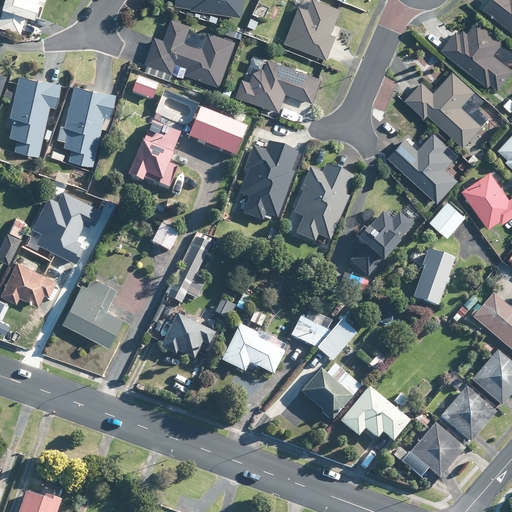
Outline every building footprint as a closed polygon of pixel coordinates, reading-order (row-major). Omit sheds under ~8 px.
[(0,0),(0,10),(0,11),(0,28),(18,34),(23,17),(29,19),(30,16),(35,0),(0,0)] [(174,0),(174,2),(174,6),(190,8),(189,10),(240,18),(242,0),(174,0)] [(330,34),(333,24),(339,10),(314,0),(310,0),(307,10),(301,7),(297,6),(283,43),(325,60),(326,57),(334,36),(330,34)] [(511,0),(488,0),(481,9),(487,13),(511,32),(511,0)] [(269,11),(258,5),(254,14),(264,20),(269,11)] [(208,21),(215,23),(217,17),(209,15),(208,21)] [(246,26),(254,30),(257,22),(249,18),(246,26)] [(184,42),(189,27),(170,19),(163,37),(162,41),(153,37),(153,38),(143,64),(171,74),(175,65),(176,66),(177,65),(186,68),(184,74),(218,87),(234,43),(206,32),(201,48),(184,42)] [(492,56),(501,43),(475,22),(467,32),(466,34),(462,31),(461,32),(458,35),(454,32),(440,50),(446,56),(486,88),(489,84),(496,89),(496,90),(511,71),(510,70),(492,56)] [(285,93),(311,103),(319,79),(266,59),(266,60),(262,70),(261,70),(252,73),(249,83),(244,81),(241,80),(235,97),(265,108),(278,112),(285,93)] [(481,127),(480,126),(459,107),(473,92),(451,72),(446,78),(445,76),(439,82),(441,84),(436,89),(432,94),(420,83),(409,95),(403,101),(423,119),(426,115),(462,148),(476,132),(481,127)] [(58,86),(33,80),(16,77),(7,118),(11,119),(7,138),(15,140),(12,151),(36,156),(39,143),(42,130),(47,107),(53,108),(54,103),(58,86)] [(150,86),(137,80),(133,89),(146,95),(150,86)] [(113,96),(86,90),(71,87),(70,94),(62,128),(65,129),(63,140),(61,148),(69,149),(66,161),(90,167),(101,117),(105,118),(108,118),(113,96)] [(228,99),(231,90),(224,88),(220,97),(228,99)] [(505,103),(503,106),(510,112),(511,110),(511,101),(509,99),(507,100),(505,103)] [(157,116),(154,123),(162,126),(165,119),(157,116)] [(230,151),(240,128),(239,128),(241,123),(223,116),(222,119),(214,139),(212,144),(230,151)] [(166,163),(169,156),(168,156),(178,135),(150,123),(140,145),(139,144),(124,179),(128,181),(135,184),(139,185),(140,181),(166,191),(175,170),(166,166),(166,163)] [(437,203),(457,181),(444,170),(453,161),(443,152),(447,147),(432,133),(422,144),(420,147),(416,150),(405,140),(404,139),(389,155),(387,157),(432,199),(436,202),(437,203)] [(511,133),(497,151),(506,159),(504,162),(511,169),(511,133)] [(295,156),(270,146),(266,144),(263,152),(252,148),(242,171),(246,173),(238,194),(240,195),(248,199),(242,214),(260,221),(262,218),(263,214),(270,217),(275,219),(276,216),(293,174),(289,173),(295,156)] [(332,171),(324,167),(323,167),(322,169),(320,174),(308,169),(307,172),(299,192),(301,193),(294,208),(292,214),(294,215),(301,218),(294,235),(313,243),(314,240),(316,237),(327,241),(328,242),(347,198),(344,197),(352,179),(348,178),(332,171)] [(69,175),(57,170),(54,179),(66,184),(69,175)] [(495,182),(489,173),(488,172),(478,180),(464,189),(461,191),(487,230),(498,222),(501,225),(511,216),(511,196),(508,200),(502,192),(500,188),(495,182)] [(109,206),(98,201),(89,220),(100,225),(109,206)] [(450,234),(463,219),(464,217),(446,201),(428,222),(447,238),(450,234)] [(235,212),(225,208),(221,219),(231,223),(235,212)] [(42,210),(36,222),(44,226),(50,214),(42,210)] [(410,227),(397,215),(396,214),(389,222),(380,214),(368,227),(365,231),(364,232),(363,231),(362,232),(354,241),(352,243),(359,250),(348,263),(366,279),(395,246),(394,245),(410,227)] [(60,233),(87,247),(96,228),(69,215),(60,233)] [(168,251),(177,235),(159,225),(149,244),(153,246),(167,253),(168,251)] [(6,264),(19,240),(5,233),(0,244),(0,260),(3,262),(5,263),(6,264)] [(192,279),(204,255),(190,248),(178,272),(192,279)] [(446,259),(431,254),(425,252),(420,269),(410,300),(435,308),(442,285),(445,287),(445,285),(446,281),(444,281),(446,276),(447,274),(451,260),(446,259)] [(224,265),(229,261),(226,257),(221,261),(224,265)] [(41,276),(18,264),(15,262),(0,291),(0,297),(13,304),(16,297),(36,307),(36,306),(37,304),(42,295),(46,297),(54,282),(41,276)] [(59,324),(105,348),(120,320),(103,311),(114,291),(90,278),(85,288),(79,285),(59,324)] [(511,313),(507,310),(494,299),(491,296),(470,319),(511,354),(511,313)] [(471,297),(462,307),(467,311),(476,300),(471,297)] [(236,307),(221,300),(214,313),(229,321),(236,307)] [(343,324),(346,320),(355,310),(352,307),(339,321),(343,324)] [(460,319),(465,313),(460,308),(455,314),(460,319)] [(455,315),(451,320),(455,323),(459,319),(455,315)] [(193,325),(194,322),(188,319),(187,322),(175,316),(174,317),(161,343),(158,349),(173,357),(175,353),(190,361),(199,344),(206,347),(213,335),(193,325)] [(315,326),(306,321),(299,318),(289,336),(291,336),(311,348),(317,353),(323,358),(330,363),(353,334),(338,322),(336,325),(330,333),(328,334),(320,329),(323,325),(317,322),(315,326)] [(256,336),(250,332),(237,326),(218,363),(242,375),(244,371),(247,365),(248,366),(251,368),(250,369),(256,372),(257,370),(270,377),(281,354),(280,353),(254,340),(256,336)] [(420,345),(428,335),(418,328),(411,338),(420,345)] [(490,350),(484,345),(479,350),(486,356),(490,350)] [(509,396),(511,392),(511,366),(495,352),(469,382),(499,407),(503,403),(509,396)] [(339,372),(337,370),(332,366),(328,371),(326,374),(324,376),(319,371),(308,383),(298,394),(319,413),(318,414),(326,421),(327,420),(330,422),(350,399),(349,398),(358,389),(349,381),(347,379),(339,372)] [(457,388),(459,386),(460,385),(453,379),(448,385),(455,391),(457,388)] [(477,433),(494,414),(464,388),(463,389),(461,391),(458,395),(451,404),(438,418),(468,443),(472,439),(477,433)] [(391,412),(366,391),(365,390),(336,424),(355,440),(361,432),(372,441),(373,442),(378,436),(389,445),(406,424),(398,417),(399,416),(392,410),(391,412)] [(426,424),(427,423),(418,415),(414,420),(423,427),(426,424)] [(451,439),(442,432),(433,424),(431,425),(430,427),(422,436),(421,437),(407,454),(437,480),(438,481),(449,467),(464,450),(451,439)] [(52,511),(58,497),(42,491),(41,493),(40,497),(39,499),(24,493),(22,492),(15,511),(52,511)]
